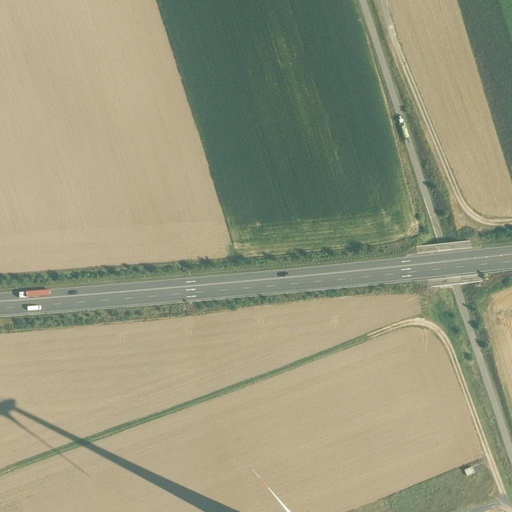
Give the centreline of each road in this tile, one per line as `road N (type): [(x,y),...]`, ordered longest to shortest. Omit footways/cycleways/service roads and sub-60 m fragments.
road 1 (track): [(0,481),(414,323),(437,330),(451,353),(508,511)]
road 2 (trunk): [(0,307),(478,264)]
road 3 (track): [(511,225),(482,222),(460,202),(384,0)]
road 4 (track): [(441,243),(361,0)]
road 5 (track): [(511,456),(455,285)]
